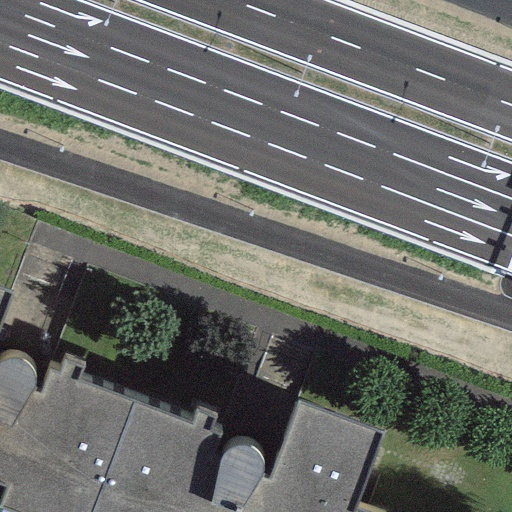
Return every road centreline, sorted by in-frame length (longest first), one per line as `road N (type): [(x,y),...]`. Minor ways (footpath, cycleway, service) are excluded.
road 1 (primary): [(0,27),(511,220)]
road 2 (primary): [(511,107),(225,0)]
